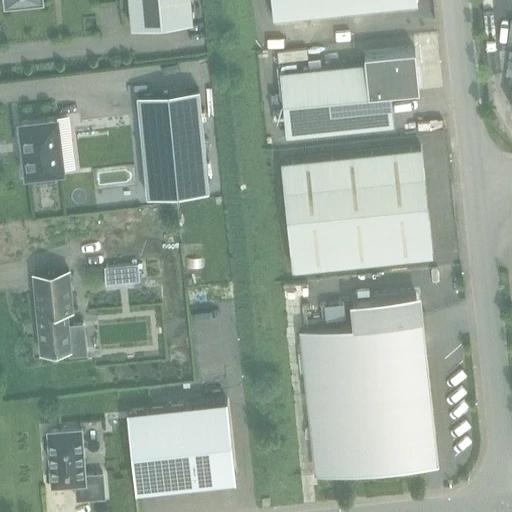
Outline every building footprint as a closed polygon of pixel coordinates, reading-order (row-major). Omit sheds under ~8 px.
[(128,0),(131,26),(192,20),(189,0),(128,0)] [(270,0),(273,17),(417,2),(416,0),(270,0)] [(365,60),(279,70),(286,134),(394,122),(391,89),(417,86),(413,50),(391,53),(365,56),(365,60)] [(208,188),(198,88),(137,94),(147,194),(208,188)] [(63,169),(57,116),(18,120),(21,141),(20,141),(21,143),(22,151),(22,153),(25,174),(35,173),(36,181),(54,178),(53,170),(63,169)] [(281,116),(266,116),(267,142),(281,141),(281,116)] [(432,254),(421,145),(280,160),(291,268),(432,254)] [(69,270),(33,273),(40,350),(68,348),(69,355),(87,353),(83,322),(68,323),(67,309),(72,309),(69,270)] [(406,293),(300,304),(318,472),(424,461),(421,437),(431,436),(421,339),(411,340),(406,293)] [(235,479),(227,398),(126,409),(135,490),(235,479)] [(76,498),(104,496),(102,472),(84,474),(81,427),(47,429),(51,485),(75,483),(76,498)]
